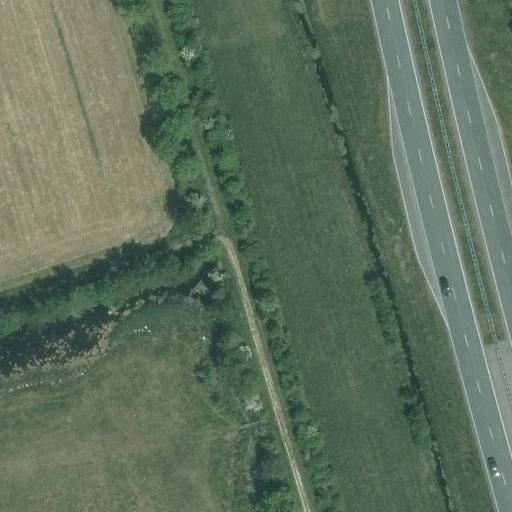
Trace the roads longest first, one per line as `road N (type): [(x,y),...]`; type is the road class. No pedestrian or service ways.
road 1 (trunk): [(386,0),(462,332),(511,502)]
road 2 (trunk): [(511,297),(443,0)]
